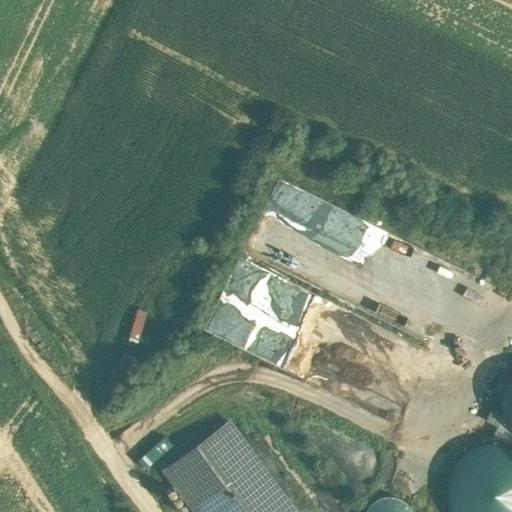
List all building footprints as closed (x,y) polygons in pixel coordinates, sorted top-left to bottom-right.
[(429,339),(464,264),(278,177),(244,250),(301,277),(307,297),(300,299),(307,319),(303,326),(348,346),(366,341),(363,346),(377,352),(364,356),(366,360),(358,376),(360,381),(351,384),(355,399),(378,392),(383,381),(417,371),(428,346),(394,330),(403,327),(429,339)] [(511,379),(504,390),(503,411),(511,429),(511,379)] [(295,511),(228,420),(163,467),(174,482),(196,511),(295,511)] [(511,511),(511,447),(501,443),(477,448),(458,462),(447,484),(449,509),(450,511),(511,511)] [(196,511),(174,482),(164,489),(180,511),(196,511)] [(412,511),(413,511),(407,503),(398,497),(389,495),(379,497),(370,503),(365,511),(364,511),(412,511)]
